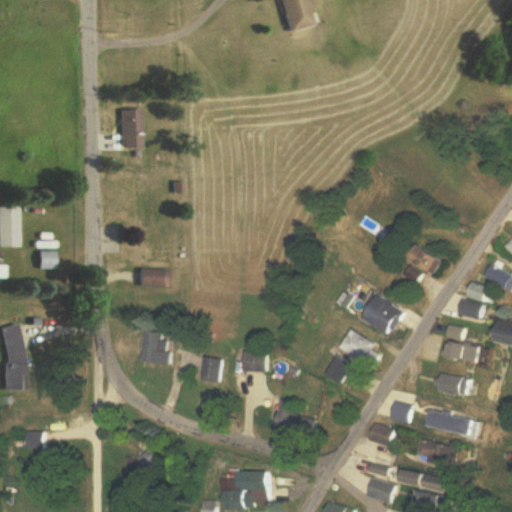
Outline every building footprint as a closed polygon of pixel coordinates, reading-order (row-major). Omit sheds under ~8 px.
[(283,0),(293,32),(319,24),(311,0),(283,0)] [(122,147),(144,147),(144,109),(122,109),(122,147)] [(143,222),(151,222),(151,184),(143,184),(143,222)] [(0,206),(0,247),(20,247),(20,207),(0,206)] [(450,261),(427,245),(417,258),(440,274),(450,261)] [(57,268),(57,252),(41,252),(41,268),(57,268)] [(511,290),(511,273),(494,263),(487,276),(511,290)] [(141,287),(171,287),(171,268),(141,268),(141,287)] [(495,304),(500,289),(478,282),(473,296),(495,304)] [(368,319),(396,337),(412,313),(377,290),(367,305),(374,309),(368,319)] [(493,306),(470,300),(467,314),(490,320),(493,306)] [(511,343),(511,321),(500,319),(496,340),(511,343)] [(5,391),(27,390),(25,326),(4,327),(5,391)] [(456,335),(471,337),(472,329),(457,327),(456,335)] [(175,332),(147,331),(146,363),(174,364),(175,332)] [(388,358),(370,340),(358,352),(376,370),(388,358)] [(487,365),(491,349),(454,340),(450,355),(487,365)] [(268,373),(268,353),(245,353),(245,373),(268,373)] [(222,383),(224,359),(205,357),(202,381),(222,383)] [(473,398),(478,381),(448,373),(443,389),(473,398)] [(304,404),(288,399),(279,426),(316,438),(322,422),(300,414),(304,404)] [(397,419),(416,424),(420,407),(402,403),(397,419)] [(483,419),(437,409),(433,427),(479,437),(483,419)] [(402,430),(379,423),(374,441),(397,447),(402,430)] [(29,449),(42,449),(42,433),(29,433),(29,449)] [(464,468),(468,449),(427,441),(423,460),(464,468)] [(163,457),(152,446),(139,459),(151,470),(163,457)] [(374,471),(393,477),(396,469),(377,464),(374,471)] [(466,492),(468,480),(413,471),(411,484),(466,492)] [(229,509),(274,509),(274,472),(245,473),(245,478),(229,478),(229,509)] [(402,485),(377,479),(373,496),(397,502),(402,485)] [(460,511),(463,498),(422,489),(418,507),(437,511),(460,511)] [(359,511),(360,510),(333,502),(329,511),(359,511)]
